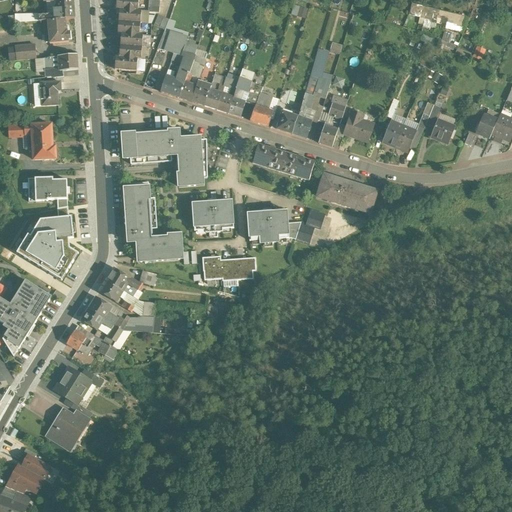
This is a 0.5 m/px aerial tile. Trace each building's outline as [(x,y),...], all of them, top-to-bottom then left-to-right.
[(73,0),(60,0),(55,0),(56,16),(57,20),(65,20),(74,19),(73,0)] [(117,0),(117,10),(120,10),(118,34),(122,34),(120,58),(116,58),(115,70),(137,72),(138,60),(141,60),(143,36),(140,36),(141,12),(138,12),(139,0),(117,0)] [(162,0),(151,0),(151,1),(149,1),(148,13),(160,14),(161,2),(163,2),(162,0)] [(466,16),(412,3),(409,15),(463,28),(466,16)] [(305,10),(293,6),(291,15),(303,19),(305,10)] [(154,27),(165,31),(169,20),(158,16),(154,27)] [(66,32),(65,20),(57,20),(48,21),(50,45),(69,43),(68,41),(71,40),(70,33),(68,34),(67,31),(66,32)] [(170,35),(164,33),(158,49),(174,55),(185,58),(193,61),(197,51),(198,47),(186,43),(188,38),(171,32),(170,35)] [(330,50),(340,54),(342,47),(333,44),(330,50)] [(34,46),(16,48),(18,62),(36,60),(34,46)] [(314,62),(305,94),(314,97),(319,79),(321,73),(326,53),(318,50),(315,62),(314,62)] [(207,55),(197,51),(193,61),(195,61),(194,63),(203,66),(207,55)] [(185,58),(174,55),(172,61),(183,65),(185,58)] [(77,56),(59,57),(60,72),(63,72),(78,71),(77,56)] [(59,57),(50,58),(52,73),(60,72),(59,57)] [(50,58),(44,59),(46,78),(52,78),(52,73),(50,58)] [(183,65),(177,82),(184,85),(185,85),(188,76),(190,76),(194,63),(195,61),(193,61),(185,58),(183,65)] [(203,66),(194,63),(190,76),(192,77),(200,79),(203,70),(202,69),(203,66)] [(174,74),(168,72),(166,79),(172,81),(174,74)] [(222,75),(216,73),(213,82),(215,83),(219,84),(222,75)] [(332,77),(321,73),(319,79),(331,83),(332,77)] [(343,88),(346,80),(337,77),(334,85),(343,88)] [(252,82),(240,78),(239,79),(238,83),(239,83),(250,87),(252,82)] [(172,81),(166,79),(161,93),(179,99),(184,85),(177,82),(172,81)] [(331,83),(319,79),(314,97),(315,97),(313,105),(316,106),(317,107),(318,106),(320,98),(326,100),(331,83)] [(230,80),(227,80),(225,86),(231,88),(237,90),(239,83),(238,83),(230,80)] [(248,93),(245,103),(249,104),(250,100),(255,86),(255,84),(252,83),(252,82),(250,87),(248,93)] [(60,83),(40,85),(42,107),(57,106),(56,92),(60,92),(60,83)] [(211,86),(199,83),(197,88),(192,103),(206,107),(210,92),(211,86)] [(250,87),(239,83),(237,90),(242,91),(248,93),(250,87)] [(188,86),(185,85),(184,85),(179,99),(192,103),(197,88),(188,86)] [(255,86),(250,100),(249,104),(256,106),(261,94),(263,88),(255,86)] [(242,91),(237,90),(235,97),(234,99),(239,101),(242,91)] [(213,93),(210,92),(206,107),(217,111),(222,96),(213,93)] [(273,98),(261,94),(256,106),(256,107),(269,111),(273,98)] [(305,94),(302,107),(316,112),(317,107),(316,106),(313,105),(315,97),(314,97),(305,94)] [(229,98),(222,96),(217,111),(229,114),(234,99),(229,98)] [(239,101),(234,99),(229,114),(241,118),(245,103),(239,101)] [(346,106),(333,102),(329,115),(328,116),(333,117),(333,118),(341,120),(346,106)] [(398,106),(392,104),(386,117),(392,120),(398,106)] [(324,108),(318,106),(316,112),(313,119),(319,121),(322,113),(324,108)] [(440,108),(434,106),(429,117),(435,120),(440,108)] [(269,111),(256,107),(250,121),(268,127),(273,113),(269,111)] [(316,112),(302,107),(299,118),(312,122),(313,119),(316,112)] [(346,127),(343,135),(344,135),(368,144),(375,126),(359,120),(361,115),(352,111),(346,127)] [(290,115),(283,113),(277,130),(293,135),(298,118),(290,115)] [(329,115),(322,113),(319,121),(319,122),(325,124),(328,124),(331,125),(333,118),(333,117),(328,116),(329,115)] [(423,115),(418,127),(424,130),(429,117),(423,115)] [(511,134),(511,120),(500,115),(497,121),(491,135),(497,137),(496,138),(502,140),(502,139),(509,142),(511,134)] [(489,119),(483,117),(476,134),(489,140),(491,135),(497,121),(490,118),(489,119)] [(299,118),(298,118),(293,135),(307,140),(312,122),(299,118)] [(455,127),(438,120),(430,138),(431,139),(433,136),(441,139),(440,142),(448,145),(455,127)] [(403,128),(390,123),(383,142),(395,147),(403,128)] [(328,124),(327,127),(324,127),(319,144),(332,148),(338,131),(330,129),(331,125),(328,124)] [(52,125),(25,127),(26,137),(29,136),(29,149),(34,149),(34,161),(56,160),(56,147),(53,147),(52,125)] [(346,127),(340,125),(336,136),(342,139),(344,135),(343,135),(346,127)] [(25,127),(9,127),(10,139),(26,138),(26,137),(25,127)] [(416,134),(409,150),(415,152),(424,130),(418,127),(416,134)] [(403,128),(395,147),(408,152),(409,150),(416,134),(403,128)] [(168,132),(122,135),(124,160),(130,160),(131,166),(172,163),(171,157),(180,156),(180,163),(177,163),(179,188),(204,186),(203,179),(207,179),(207,140),(200,141),(200,138),(180,140),(179,130),(168,131),(168,132)] [(475,137),(469,134),(464,145),(471,147),(475,137)] [(303,159),(298,157),(298,158),(275,151),(275,150),(270,149),(270,150),(258,146),(253,164),(309,181),(315,163),(303,160),(303,159)] [(332,201),(331,203),(355,211),(356,209),(371,214),(374,204),(372,203),(376,191),(368,189),(367,190),(334,179),(334,178),(326,175),(322,187),(320,186),(317,196),(332,201)] [(54,179),(29,179),(29,202),(49,202),(48,201),(58,200),(67,200),(67,181),(54,181),(54,179)] [(149,183),(124,185),(127,244),(137,243),(138,263),(183,260),(181,235),(168,236),(168,239),(153,240),(152,230),(157,230),(157,221),(153,221),(153,208),(156,207),(156,199),(150,199),(149,183)] [(67,200),(58,200),(58,209),(68,208),(67,200)] [(208,204),(192,205),(194,232),(205,231),(206,235),(223,233),(223,230),(234,229),(232,202),(217,203),(216,200),(207,201),(208,204)] [(58,209),(59,219),(68,218),(68,208),(58,209)] [(263,213),(248,214),(250,242),(260,241),(261,245),(278,243),(278,240),(289,239),(288,224),(287,212),(272,213),(272,210),(263,211),(263,213)] [(324,216),(311,211),(307,225),(314,227),(320,229),(324,216)] [(27,236),(16,254),(62,282),(70,267),(72,269),(80,256),(70,249),(69,240),(73,239),(71,217),(68,218),(59,219),(41,220),(30,238),(27,236)] [(301,223),(288,224),(289,239),(295,240),(301,223)] [(307,225),(301,223),(295,240),(309,244),(314,227),(307,225)] [(198,264),(198,252),(193,252),(193,260),(186,260),(186,264),(198,264)] [(221,257),(202,258),(204,281),(222,280),(221,261),(221,257)] [(239,281),(256,280),(255,259),(237,260),(239,281)] [(223,282),(239,281),(237,260),(221,261),(222,280),(223,282)] [(130,280),(114,269),(105,283),(121,294),(123,292),(128,283),(130,280)] [(157,275),(143,271),(140,283),(154,287),(157,275)] [(14,359),(52,299),(26,282),(11,305),(0,298),(0,322),(4,325),(3,327),(8,331),(2,340),(14,359)] [(121,294),(105,283),(99,293),(115,304),(121,294)] [(134,287),(128,283),(123,292),(127,295),(133,298),(140,287),(136,284),(134,287)] [(133,298),(127,295),(123,301),(124,302),(127,304),(134,308),(138,301),(133,298)] [(112,307),(96,297),(89,309),(104,319),(108,313),(112,307)] [(134,308),(127,304),(124,309),(130,313),(134,308)] [(155,304),(145,304),(142,318),(153,318),(155,304)] [(124,315),(112,307),(108,313),(118,319),(119,317),(121,318),(124,315)] [(104,319),(89,309),(81,322),(96,331),(100,324),(104,319)] [(118,319),(108,313),(104,319),(114,326),(116,327),(121,318),(119,317),(118,319)] [(121,318),(116,327),(123,331),(130,319),(124,315),(121,318)] [(142,318),(130,319),(123,331),(132,332),(151,334),(153,318),(142,318)] [(114,326),(104,319),(100,324),(111,331),(114,326)] [(104,342),(78,326),(74,332),(85,339),(95,345),(100,348),(104,342)] [(116,327),(108,339),(115,343),(123,331),(116,327)] [(123,331),(115,343),(113,347),(118,350),(120,351),(132,332),(123,331)] [(85,339),(74,332),(66,345),(77,352),(78,351),(85,339)] [(95,345),(85,339),(78,351),(87,356),(95,345)] [(115,343),(108,339),(105,343),(110,346),(111,346),(113,347),(115,343)] [(105,343),(104,342),(100,348),(97,353),(104,357),(111,346),(110,346),(105,343)] [(82,376),(68,368),(63,376),(66,378),(64,382),(63,381),(56,392),(67,399),(76,404),(78,405),(91,384),(91,383),(82,376)] [(102,381),(85,371),(82,376),(91,383),(91,384),(98,388),(102,381)] [(76,404),(67,399),(64,405),(77,412),(81,407),(78,405),(76,404)] [(64,411),(48,436),(63,446),(69,436),(76,440),(86,425),(74,417),(64,411)] [(77,412),(74,417),(86,425),(89,420),(77,412)] [(36,455),(25,449),(22,454),(28,458),(33,460),(36,455)] [(33,460),(28,458),(22,468),(43,479),(49,469),(33,460)] [(22,468),(19,466),(10,482),(26,491),(27,488),(36,493),(43,479),(22,468)] [(26,491),(10,482),(6,488),(18,493),(23,495),(26,491)] [(23,495),(18,493),(15,501),(27,506),(30,498),(23,495)] [(15,501),(0,495),(0,511),(24,511),(27,506),(15,501)]
